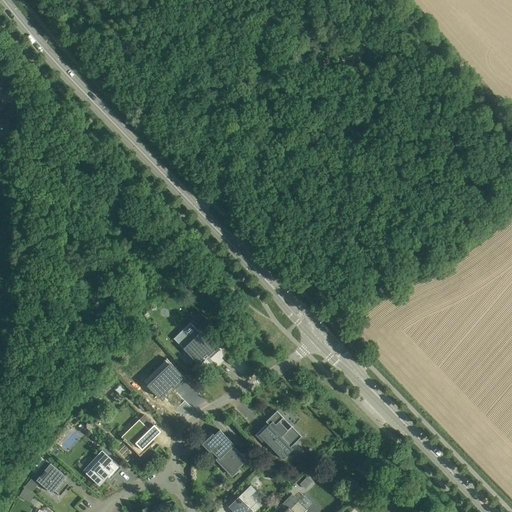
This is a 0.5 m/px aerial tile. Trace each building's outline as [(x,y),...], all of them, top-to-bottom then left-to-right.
[(10,125),(9,125),(9,119),(1,119),(0,120),(0,142),(10,142),(10,125)] [(184,330),(174,339),(197,362),(190,369),(191,370),(198,363),(200,365),(209,356),(211,358),(218,351),(198,330),(203,324),(190,336),(184,330)] [(167,358),(143,381),(160,399),(167,391),(170,394),(186,379),(167,358)] [(302,436),(277,411),(269,419),(272,422),(259,435),(283,460),(294,449),(292,447),(302,436)] [(122,437),(121,437),(124,440),(123,440),(126,442),(140,456),(156,441),(155,441),(153,439),(160,432),(161,433),(162,432),(144,414),(139,420),(142,424),(133,433),(130,430),(123,437),(122,437)] [(209,438),(202,444),(209,451),(211,450),(220,459),(224,455),(238,469),(247,460),(233,446),(235,445),(220,430),(213,436),(209,438)] [(122,468),(103,451),(90,465),(92,468),(87,474),(100,486),(108,477),(111,480),(122,468)] [(67,476),(51,463),(47,460),(35,474),(39,477),(37,480),(53,493),(55,491),(60,495),(61,496),(70,485),(70,484),(69,484),(63,479),(65,476),(66,477),(67,476)] [(367,469),(362,473),(368,479),(372,475),(367,469)] [(256,490),(251,485),(236,500),(229,506),(234,511),(233,511),(254,511),(250,508),(256,502),(250,496),(256,490)] [(25,487),(20,495),(31,502),(36,494),(25,487)] [(304,511),(307,509),(299,501),(298,500),(298,501),(297,500),(298,499),(292,494),(284,502),(289,507),(284,511),(304,511)]
